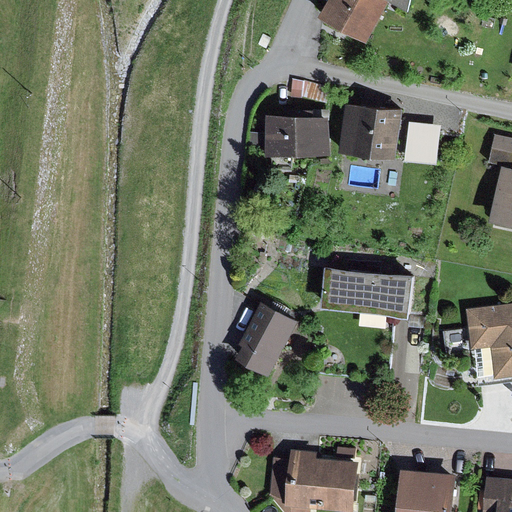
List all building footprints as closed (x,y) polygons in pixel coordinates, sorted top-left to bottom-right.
[(413,0),(330,0),(324,11),(373,35),(391,0),(393,0),(412,9),(413,0)] [(402,152),(405,106),(349,100),(345,147),(402,152)] [(337,147),(334,112),(271,110),(272,166),(298,165),(297,148),(337,147)] [(444,122),(412,118),(410,156),(442,159),(444,122)] [(511,162),(511,135),(497,133),(492,159),(511,162)] [(511,164),(506,163),(494,217),(511,220),(511,164)] [(416,310),(421,269),(376,265),(360,262),(332,261),(327,303),(381,308),(400,308),(416,310)] [(302,317),(265,298),(244,339),(248,342),(242,354),(275,370),(302,317)] [(511,373),(511,300),(468,306),(475,347),(494,345),(498,375),(511,373)] [(293,457),(276,455),(273,492),(288,511),(313,511),(314,505),(358,508),(363,458),(320,454),(320,449),(294,446),(293,457)] [(457,511),(462,470),(405,465),(401,511),(457,511)] [(511,511),(511,476),(489,474),(487,511),(493,511),(511,511)]
